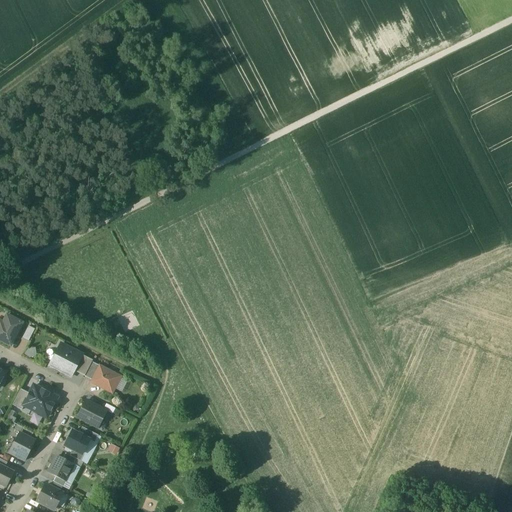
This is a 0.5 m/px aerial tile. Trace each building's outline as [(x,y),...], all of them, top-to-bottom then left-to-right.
[(22,323),(7,315),(0,328),(0,327),(0,341),(10,346),(22,323)] [(61,344),(49,366),(70,377),(74,371),(82,355),(61,344)] [(26,349),(27,357),(36,355),(35,347),(26,349)] [(82,355),(74,371),(84,377),(92,362),(93,361),(82,355)] [(92,362),(84,377),(92,380),(99,366),(92,362)] [(92,380),(91,383),(112,394),(121,377),(99,366),(92,380)] [(56,398),(33,386),(29,394),(23,406),(24,406),(46,418),(56,398)] [(29,394),(20,389),(12,405),(22,410),(24,406),(23,406),(29,394)] [(106,412),(86,401),(77,417),(98,428),(100,423),(103,424),(106,418),(104,417),(106,412)] [(33,433),(17,425),(14,430),(19,433),(30,439),(33,433)] [(98,436),(82,428),(79,434),(89,440),(94,443),(98,436)] [(79,434),(72,431),(65,446),(73,450),(81,455),(82,454),(89,440),(79,434)] [(19,433),(9,454),(24,461),(34,441),(30,439),(19,433)] [(81,455),(73,450),(70,456),(76,459),(80,461),(84,455),(82,454),(81,455)] [(70,456),(65,454),(62,459),(73,464),(76,459),(70,456)] [(62,459),(57,456),(48,473),(55,477),(64,481),(73,464),(62,459)] [(4,468),(0,465),(0,484),(5,487),(13,473),(4,468)] [(64,481),(55,477),(53,482),(63,487),(66,482),(64,481)] [(62,494),(45,485),(37,502),(53,510),(62,494)]
